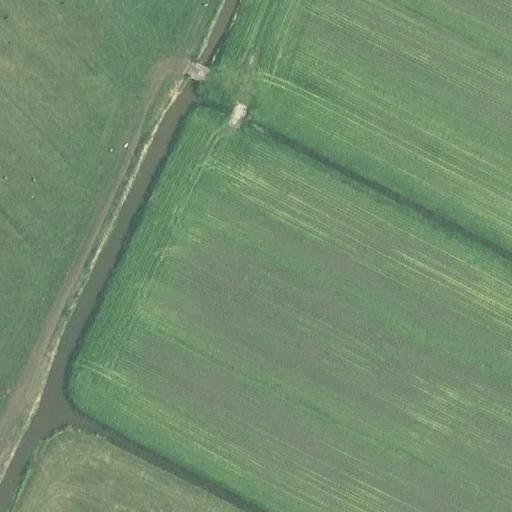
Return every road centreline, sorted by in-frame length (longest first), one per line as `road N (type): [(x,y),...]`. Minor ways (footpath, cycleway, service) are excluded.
road 1 (track): [(234,87),(178,63),(0,424)]
road 2 (track): [(259,200),(233,125),(247,93),(234,87),(270,0)]
